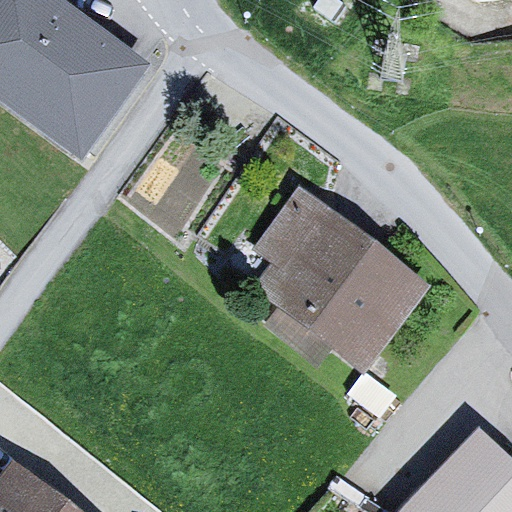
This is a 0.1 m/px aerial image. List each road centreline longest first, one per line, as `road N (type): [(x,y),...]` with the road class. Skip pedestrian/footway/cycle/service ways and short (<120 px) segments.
road 1 (residential): [(511,333),(382,165),(227,18)]
road 2 (residential): [(227,18),(0,305)]
